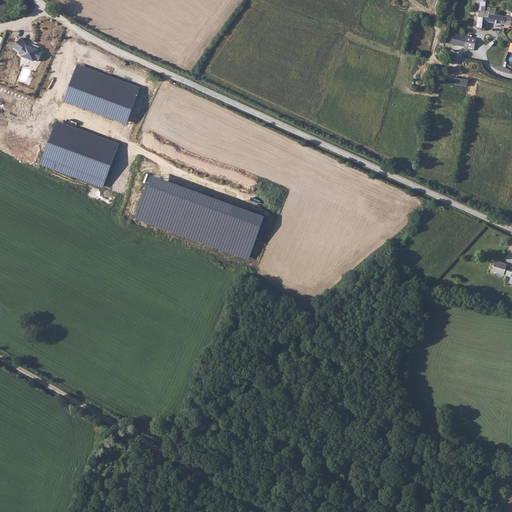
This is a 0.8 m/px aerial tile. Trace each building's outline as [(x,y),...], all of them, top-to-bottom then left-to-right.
[(477,27),(482,28),(484,22),(484,21),(485,11),(486,7),(486,6),(482,6),(481,10),(483,11),(483,13),(479,12),(477,27)] [(505,25),(506,16),(495,14),(496,13),(490,12),(485,11),(484,21),(484,22),(482,28),(487,29),(488,22),(505,25)] [(474,52),(475,40),(465,39),(452,37),(451,47),(463,48),(463,50),(474,52)] [(18,53),(20,55),(23,56),(22,57),(34,61),(34,60),(38,62),(42,52),(38,50),(39,47),(32,44),(31,48),(25,46),(26,43),(20,38),(13,46),(19,52),(18,53)] [(81,63),(68,97),(130,122),(145,88),(81,63)] [(74,119),(76,112),(67,109),(65,116),(74,119)] [(107,184),(122,143),(59,119),(47,155),(63,160),(60,168),(107,184)] [(506,263),(494,260),(492,270),(511,276),(511,267),(506,266),(506,263)]
